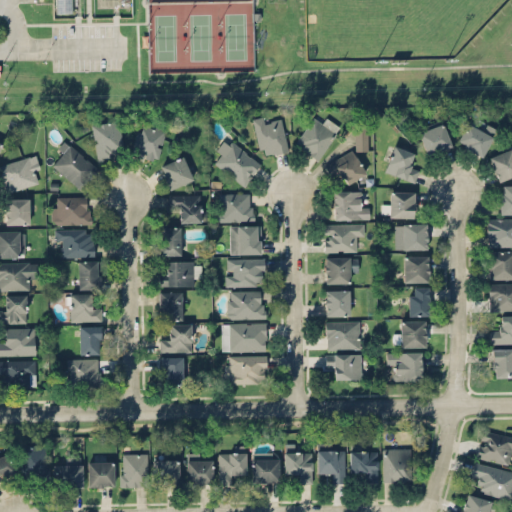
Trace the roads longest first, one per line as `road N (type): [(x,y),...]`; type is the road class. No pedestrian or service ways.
road 1 (residential): [(511,403),(0,412)]
road 2 (residential): [(426,511),(454,405),(456,190)]
road 3 (residential): [(296,407),(291,191)]
road 4 (residential): [(130,410),(128,194)]
